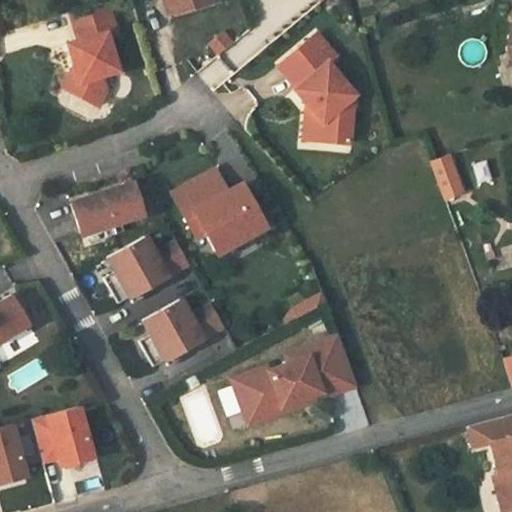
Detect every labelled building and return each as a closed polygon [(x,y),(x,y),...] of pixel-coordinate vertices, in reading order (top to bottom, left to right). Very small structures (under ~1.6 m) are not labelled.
[(169,0),(174,14),(210,3),(209,0),(169,0)] [(114,30),(105,1),(69,13),(78,41),(66,44),(73,67),(78,82),(72,93),(96,106),(105,89),(100,76),(116,71),(105,33),(114,30)] [(216,56),(232,42),(220,29),(204,44),(216,56)] [(352,95),(326,64),(335,57),(315,34),(277,66),(295,88),(293,90),(305,104),(321,123),(319,142),(347,144),(349,116),(340,105),(352,95)] [(208,90),(231,76),(219,57),(197,71),(208,90)] [(78,82),(73,67),(61,88),(72,93),(78,82)] [(236,121),(258,106),(244,87),(222,102),(236,121)] [(321,123),(305,104),(302,140),(319,142),(321,123)] [(449,158),(431,164),(444,199),(461,193),(449,158)] [(179,216),(222,193),(209,170),(167,193),(179,216)] [(141,215),(131,184),(70,204),(80,235),(102,228),(105,237),(122,232),(119,222),(141,215)] [(258,226),(236,185),(222,193),(179,216),(178,216),(190,238),(198,233),(209,252),(258,226)] [(113,272),(102,278),(116,304),(127,297),(131,304),(141,298),(137,292),(164,277),(152,254),(143,237),(105,258),(113,272)] [(152,254),(164,277),(188,264),(174,241),(152,254)] [(0,342),(28,325),(10,295),(0,301),(0,342)] [(177,300),(140,320),(148,335),(136,342),(151,367),(162,360),(166,367),(176,361),(172,355),(199,340),(187,317),(177,300)] [(211,303),(187,317),(199,340),(224,326),(211,303)] [(356,384),(337,335),(284,354),(288,363),(268,371),(266,367),(231,380),(244,413),(278,401),(282,412),(356,384)] [(511,387),(511,360),(502,363),(511,388),(511,387)] [(282,412),(278,401),(244,413),(248,425),(282,412)] [(82,405),(35,418),(43,446),(58,442),(61,452),(65,465),(96,457),(82,405)] [(511,437),(511,415),(495,420),(469,427),(475,448),(492,443),(511,437)] [(16,423),(0,427),(0,483),(30,475),(16,423)] [(511,437),(492,443),(502,481),(497,482),(500,493),(507,491),(511,511),(511,510),(511,437)] [(58,442),(43,446),(45,456),(61,452),(58,442)] [(507,491),(500,493),(504,511),(507,511),(511,511),(507,491)]
